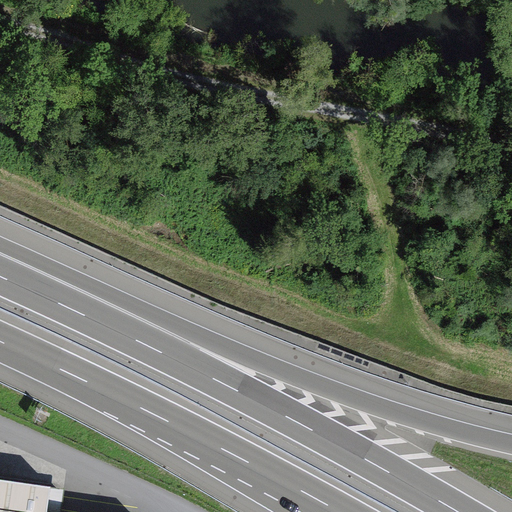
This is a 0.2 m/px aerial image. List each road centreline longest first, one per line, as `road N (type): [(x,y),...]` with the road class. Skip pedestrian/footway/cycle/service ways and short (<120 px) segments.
road 1 (motorway): [(511,439),(0,267)]
road 2 (track): [(0,22),(150,67),(511,140)]
road 3 (motorway): [(466,511),(207,369),(0,271)]
road 4 (motorway): [(0,338),(344,511)]
